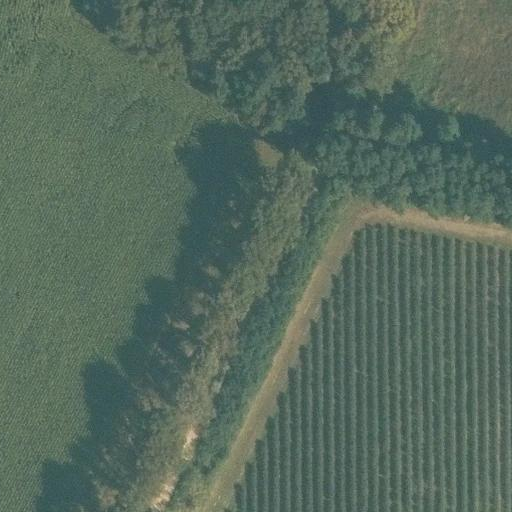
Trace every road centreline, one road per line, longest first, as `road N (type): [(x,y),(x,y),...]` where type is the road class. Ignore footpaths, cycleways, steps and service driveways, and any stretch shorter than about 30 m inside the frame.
road 1 (track): [(157,511),(338,130),(380,0)]
road 2 (track): [(338,130),(511,183)]
